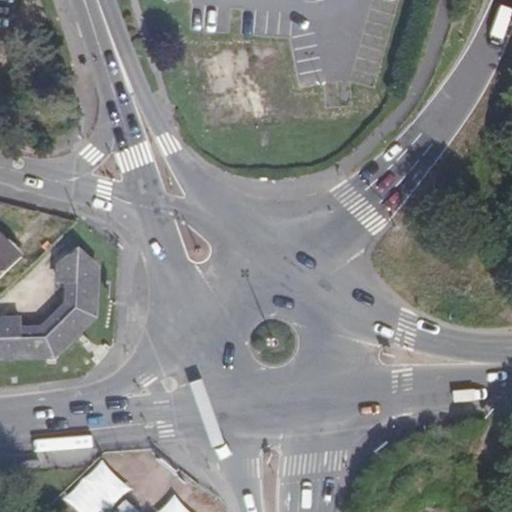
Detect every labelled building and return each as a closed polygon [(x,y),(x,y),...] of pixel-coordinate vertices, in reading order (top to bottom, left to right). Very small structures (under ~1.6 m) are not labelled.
[(0,271),(17,257),(0,237),(0,271)] [(89,268),(72,251),(51,266),(49,283),(59,283),(59,304),(34,329),(13,329),(13,320),(0,320),(0,356),(24,357),(45,357),(85,318),(89,268)] [(63,502),(73,511),(110,511),(132,491),(102,465),(63,502)] [(188,511),(175,499),(161,511),(188,511)] [(134,511),(126,502),(117,510),(119,511),(134,511)]
